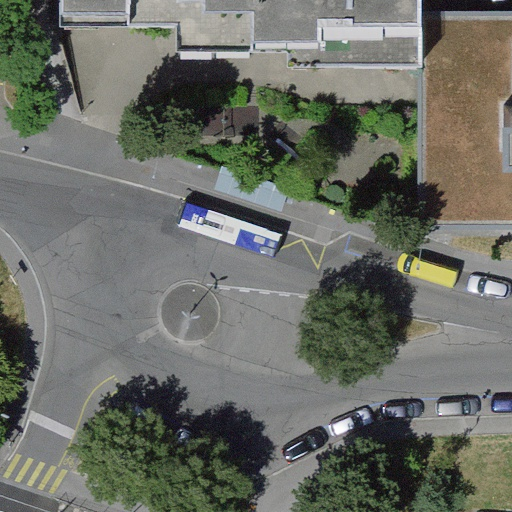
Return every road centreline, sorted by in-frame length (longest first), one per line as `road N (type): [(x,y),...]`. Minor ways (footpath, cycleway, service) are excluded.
road 1 (residential): [(254,382),(330,399),(511,355)]
road 2 (residential): [(511,335),(272,278)]
road 3 (residential): [(111,353),(7,511)]
road 4 (residential): [(111,353),(140,388),(170,403),(216,403),(254,382)]
road 5 (residential): [(272,278),(250,251),(214,233),(172,233),(133,254)]
road 6 (residential): [(133,254),(0,191)]
